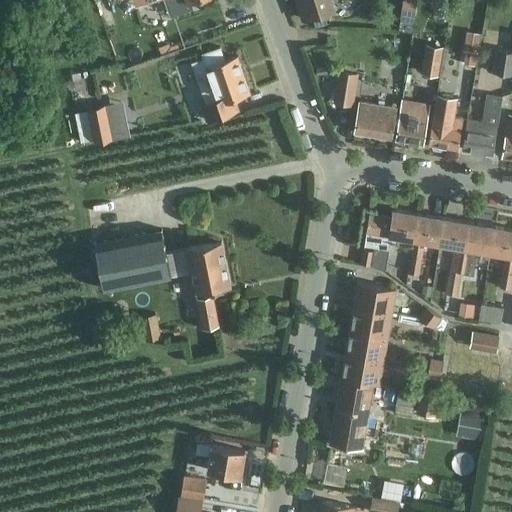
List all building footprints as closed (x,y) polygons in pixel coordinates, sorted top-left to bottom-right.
[(146,0),(147,1),(151,0),(166,0),(171,13),(191,6),(189,1),(192,0),(146,0)] [(295,0),(301,18),(334,8),(331,0),(295,0)] [(403,1),(400,22),(412,24),(415,7),(415,4),(403,1)] [(480,34),(466,31),(462,51),(465,52),(476,53),(480,34)] [(437,73),(442,46),(425,43),(421,71),(437,73)] [(206,65),(195,69),(201,87),(212,83),(217,98),(201,104),(206,118),(237,108),(233,95),(249,90),(236,55),(224,59),(220,46),(201,52),(206,65)] [(511,67),(511,50),(495,47),(492,71),(511,74),(511,67)] [(465,52),(463,64),(474,66),(476,53),(465,52)] [(326,65),(315,67),(316,75),(327,73),(326,65)] [(338,70),(333,100),(346,102),(348,90),(354,91),(357,73),(338,70)] [(436,92),(432,112),(427,143),(431,143),(433,148),(440,149),(442,145),(457,148),(462,117),(454,115),(457,96),(436,92)] [(485,121),(466,118),(461,149),(492,154),(501,95),(485,93),(482,112),(487,113),(485,121)] [(354,130),(389,136),(394,105),(359,100),(354,130)] [(423,142),(429,107),(419,105),(419,106),(400,103),(394,138),(423,142)] [(105,104),(88,108),(88,109),(79,111),(85,139),(94,138),(94,140),(127,133),(125,124),(110,127),(105,104)] [(511,156),(511,113),(507,113),(501,155),(511,156)] [(366,230),(363,244),(387,248),(390,234),(413,238),(417,212),(392,208),(390,216),(368,212),(365,230),(366,230)] [(413,238),(407,272),(417,273),(422,240),(438,242),(443,217),(417,212),(413,238)] [(460,271),(468,221),(443,217),(438,242),(458,246),(457,252),(453,251),(446,293),(456,295),(460,271)] [(468,221),(460,271),(470,273),(475,248),(490,251),(494,225),(468,221)] [(511,274),(511,228),(494,225),(490,251),(505,254),(499,286),(510,288),(511,274)] [(170,275),(165,251),(160,228),(93,241),(103,289),(170,275)] [(187,246),(165,250),(170,275),(191,271),(195,291),(202,327),(219,324),(212,288),(229,285),(221,240),(187,246)] [(362,248),(360,263),(369,265),(370,264),(373,250),(362,248)] [(357,280),(353,305),(391,312),(396,287),(357,280)] [(423,285),(422,295),(430,296),(431,286),(423,285)] [(460,302),(458,314),(472,317),(474,304),(460,302)] [(481,302),(478,317),(500,321),(502,306),(481,302)] [(426,304),(418,314),(432,324),(440,314),(426,304)] [(387,336),(391,312),(353,305),(349,329),(387,336)] [(155,313),(140,315),(145,340),(160,337),(155,313)] [(383,359),(387,336),(349,329),(344,352),(383,359)] [(472,330),(469,346),(495,350),(498,335),(472,330)] [(379,383),(383,359),(344,352),(340,377),(377,383),(379,383)] [(396,355),(397,369),(419,368),(418,354),(396,355)] [(427,357),(425,366),(440,369),(442,359),(427,357)] [(438,379),(440,369),(425,366),(424,376),(438,379)] [(361,451),(371,387),(376,388),(377,383),(340,377),(335,404),(329,442),(342,444),(358,447),(357,450),(361,451)] [(398,388),(395,408),(412,411),(415,391),(398,388)] [(420,392),(417,413),(434,415),(437,394),(420,392)] [(463,413),(460,434),(479,437),(482,417),(463,413)] [(196,452),(210,454),(207,469),(241,475),(245,449),(198,441),(196,452)] [(334,471),(335,455),(322,454),(321,471),(334,471)] [(206,478),(184,474),(181,495),(202,498),(206,478)] [(383,480),(380,498),(399,501),(402,483),(383,480)] [(249,497),(251,485),(236,482),(233,493),(249,497)] [(178,495),(175,511),(205,511),(200,511),(202,499),(178,495)] [(371,496),(368,510),(379,511),(396,511),(399,501),(380,498),(371,496)] [(322,499),(319,511),(362,511),(363,507),(352,506),(352,505),(322,499)]
